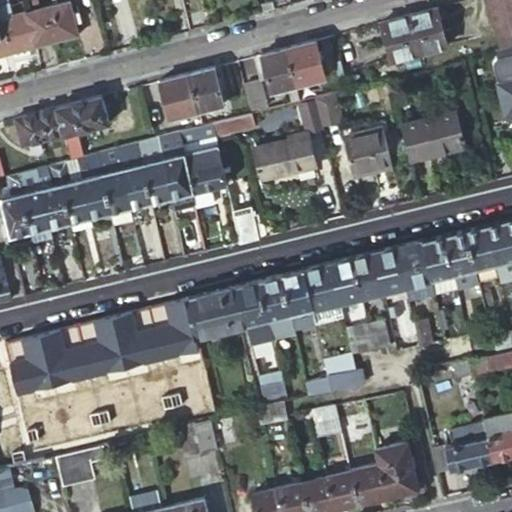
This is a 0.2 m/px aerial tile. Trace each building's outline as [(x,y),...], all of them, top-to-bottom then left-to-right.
[(67,0),(24,11),(33,45),(77,33),(67,0)] [(265,10),(274,7),(272,0),(264,2),(265,10)] [(511,0),(484,0),(497,48),(511,44),(511,0)] [(446,46),(436,8),(409,15),(419,53),(446,46)] [(0,53),(33,45),(24,11),(0,17),(0,53)] [(409,15),(381,22),(391,60),(419,53),(409,15)] [(315,40),(289,47),(298,84),(325,77),(315,40)] [(289,47),(261,54),(270,91),(290,86),(296,85),(298,84),(289,47)] [(188,72),(198,110),(222,104),(213,66),(188,72)] [(188,72),(156,81),(165,118),(198,110),(188,72)] [(261,78),(246,82),(253,108),(267,104),(261,78)] [(504,115),(511,113),(511,78),(496,82),(504,115)] [(314,95),(322,127),(337,124),(329,92),(314,95)] [(100,95),(56,107),(63,134),(75,131),(86,128),(107,122),(100,95)] [(302,99),(299,99),(307,131),(322,127),(314,95),(307,97),(302,99)] [(56,107),(15,117),(22,145),(58,135),(63,134),(56,107)] [(413,158),(467,145),(459,111),(405,125),(413,158)] [(252,124),(249,112),(224,119),(227,131),(252,124)] [(224,119),(210,122),(213,134),(227,131),(224,119)] [(210,122),(201,124),(178,131),(181,142),(213,134),(210,122)] [(352,173),(391,164),(383,127),(343,137),(352,173)] [(86,128),(75,131),(79,143),(90,140),(86,128)] [(63,134),(58,135),(65,159),(77,156),(86,154),(96,151),(92,139),(90,140),(79,143),(75,131),(63,134)] [(156,136),(161,154),(170,194),(172,199),(172,201),(194,196),(193,188),(183,149),(181,142),(178,131),(167,133),(156,136)] [(265,178),(314,167),(306,131),(294,134),(294,139),(258,148),(265,178)] [(156,136),(137,141),(151,199),(163,196),(170,194),(161,154),(156,136)] [(137,141),(117,146),(122,165),(131,204),(151,199),(137,141)] [(214,141),(183,149),(193,188),(224,180),(214,141)] [(117,146),(107,149),(112,167),(122,165),(117,146)] [(107,149),(97,151),(111,209),(112,209),(116,224),(134,219),(130,204),(131,204),(122,165),(112,167),(107,149)] [(97,151),(96,151),(86,154),(90,173),(81,175),(93,224),(94,227),(99,225),(96,213),(111,209),(97,151)] [(70,178),(65,159),(55,162),(70,219),(73,219),(75,229),(93,224),(81,175),(70,178)] [(70,219),(55,162),(46,164),(49,176),(39,178),(41,185),(51,225),(70,219)] [(36,167),(39,178),(49,176),(46,164),(36,167)] [(23,170),(16,172),(31,230),(33,229),(51,225),(41,185),(39,178),(36,167),(23,170)] [(16,172),(7,174),(10,185),(0,187),(0,190),(11,235),(31,230),(16,172)] [(240,243),(257,238),(249,208),(232,212),(240,243)] [(142,217),(135,219),(138,231),(145,229),(142,217)] [(511,239),(507,219),(486,224),(496,264),(511,259),(511,239)] [(496,264),(486,224),(465,229),(477,279),(498,274),(496,264)] [(51,225),(33,229),(35,239),(53,235),(51,225)] [(186,256),(198,253),(191,227),(179,230),(186,256)] [(477,279),(465,229),(444,235),(455,285),(455,286),(477,281),(477,279)] [(455,285),(444,235),(421,240),(433,288),(433,290),(455,285)] [(433,288),(421,240),(392,248),(402,287),(404,295),(433,288)] [(402,287),(392,248),(372,253),(382,292),(402,287)] [(382,292),(372,253),(351,258),(360,297),(382,292)] [(0,301),(13,299),(4,265),(2,255),(0,255),(0,301)] [(338,303),(360,297),(351,258),(329,263),(338,303)] [(511,259),(496,264),(498,274),(511,271),(511,259)] [(311,309),(338,303),(329,263),(301,270),(311,309)] [(311,309),(301,270),(277,276),(290,327),(314,321),(313,319),(311,309)] [(277,276),(258,281),(271,340),(292,335),(290,327),(277,276)] [(258,281),(236,286),(251,345),(271,340),(258,281)] [(241,328),(231,287),(186,297),(196,334),(196,337),(241,328)] [(196,334),(186,297),(118,314),(49,330),(57,366),(196,334)] [(340,313),(338,303),(311,309),(313,319),(340,313)] [(411,322),(417,346),(429,344),(423,319),(411,322)] [(366,324),(372,348),(386,345),(381,320),(366,324)] [(350,353),(372,348),(366,324),(344,329),(349,351),(350,353)] [(491,337),(494,351),(511,346),(511,329),(490,334),(491,337)] [(494,351),(491,337),(471,341),(474,356),(494,351)] [(283,390),(285,400),(306,395),(302,380),(294,344),(282,347),(292,388),(283,390)] [(511,364),(511,346),(494,351),(474,356),(468,357),(472,371),(472,374),(511,364)] [(341,371),(353,369),(350,353),(349,351),(322,357),(326,374),(341,371)] [(468,357),(452,361),(455,375),(472,371),(468,357)] [(344,386),(360,382),(357,368),(353,369),(341,371),(344,386)] [(306,395),(344,386),(341,371),(326,374),(302,380),(306,395)] [(278,372),(258,376),(260,384),(274,381),(280,380),(278,372)] [(260,384),(265,404),(279,401),(274,381),(260,384)] [(400,407),(397,390),(363,398),(369,424),(408,415),(407,408),(400,407)] [(265,404),(260,405),(257,406),(261,425),(286,419),(285,416),(281,400),(279,401),(265,404)] [(334,405),(309,410),(316,437),(341,431),(334,405)] [(177,424),(186,422),(183,408),(153,415),(156,429),(177,424)] [(511,410),(483,417),(483,419),(493,458),(511,453),(511,410)] [(344,443),(371,437),(365,412),(339,418),(344,443)] [(216,447),(209,417),(186,422),(177,424),(183,454),(216,447)] [(445,441),(432,444),(438,471),(493,458),(483,419),(449,427),(452,443),(446,445),(445,441)] [(231,447),(228,433),(239,431),(237,421),(217,425),(223,449),(231,447)] [(377,462),(386,495),(416,488),(405,440),(374,447),(377,462)] [(106,456),(103,443),(87,447),(90,460),(106,456)] [(61,452),(56,453),(63,483),(94,477),(90,460),(87,447),(61,453),(61,452)] [(32,459),(12,463),(15,478),(40,472),(40,469),(38,457),(32,459)] [(323,464),(325,474),(349,469),(347,459),(323,464)] [(357,502),(386,495),(377,462),(349,469),(357,502)] [(332,507),(357,502),(349,469),(325,474),(332,507)] [(325,474),(301,480),(308,511),(313,511),(332,507),(325,474)] [(308,511),(301,480),(276,486),(282,511),(308,511)] [(0,511),(21,511),(32,509),(23,484),(6,487),(0,487),(0,511)] [(282,511),(276,486),(251,491),(255,511),(282,511)] [(206,511),(202,497),(162,506),(163,511),(206,511)]
